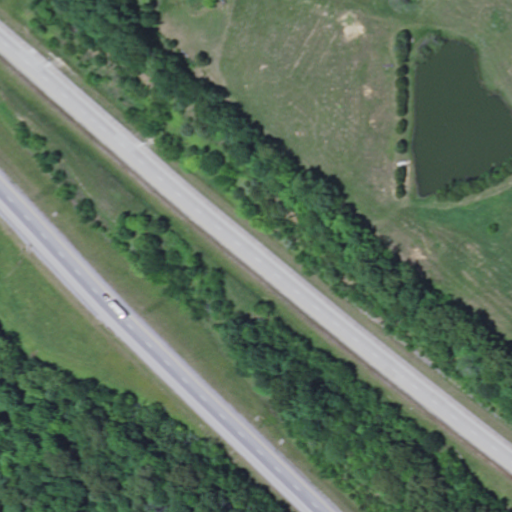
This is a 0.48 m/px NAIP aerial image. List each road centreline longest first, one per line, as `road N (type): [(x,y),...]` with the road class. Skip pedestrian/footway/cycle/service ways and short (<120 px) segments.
road 1 (motorway): [(511,464),(327,323),(0,44)]
road 2 (motorway): [(0,186),(318,511)]
